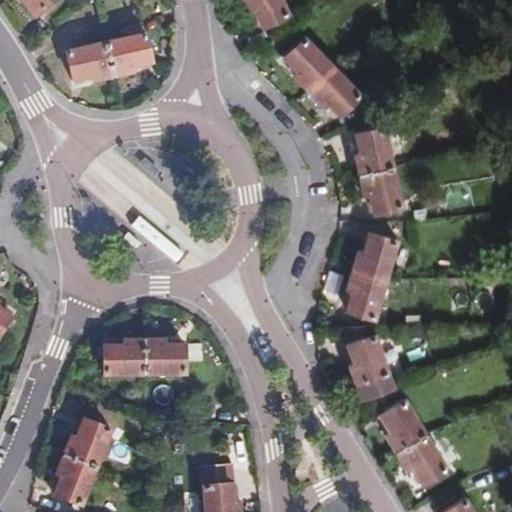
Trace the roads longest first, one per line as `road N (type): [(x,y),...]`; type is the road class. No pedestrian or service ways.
road 1 (residential): [(364,478),(261,317),(233,253)]
road 2 (residential): [(197,285),(255,363),(277,447),(283,511)]
road 3 (residential): [(0,471),(95,273)]
road 4 (residential): [(233,253),(246,194),(232,154),(215,135)]
